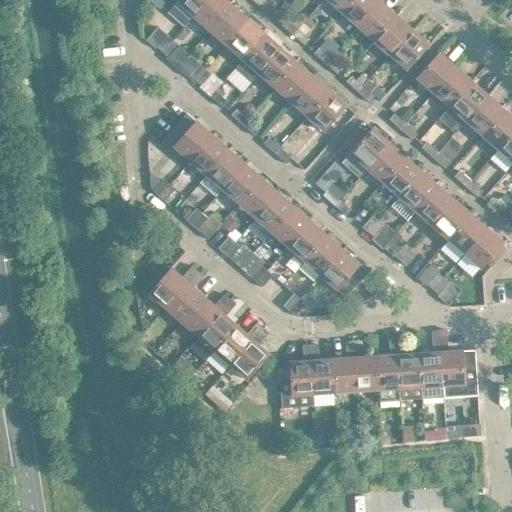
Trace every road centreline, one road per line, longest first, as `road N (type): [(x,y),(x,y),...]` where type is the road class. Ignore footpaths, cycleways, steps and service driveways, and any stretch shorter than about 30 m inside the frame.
road 1 (residential): [(138,109),(142,195),(281,323),(436,314)]
road 2 (residential): [(436,314),(188,92)]
road 3 (secondary): [(38,511),(0,287)]
road 4 (residential): [(506,511),(488,312)]
